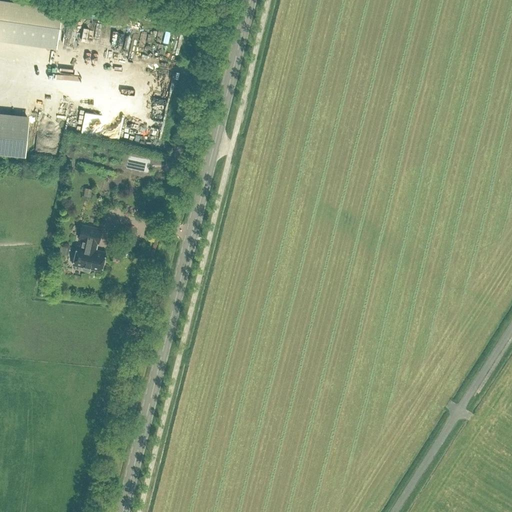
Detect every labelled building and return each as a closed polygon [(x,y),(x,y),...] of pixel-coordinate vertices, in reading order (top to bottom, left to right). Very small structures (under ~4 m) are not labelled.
[(7,0),(0,0),(0,35),(58,43),(62,7),(7,0)] [(160,98),(162,92),(153,89),(151,96),(160,98)] [(31,118),(0,114),(0,155),(26,159),(31,118)] [(92,189),(85,187),(83,196),(90,198),(92,189)] [(80,246),(77,245),(73,264),(82,266),(82,268),(83,270),(88,271),(90,270),(90,268),(101,270),(105,252),(94,249),(96,241),(98,242),(101,229),(81,224),(78,237),(82,238),(80,246)] [(60,245),(59,252),(67,255),(69,247),(60,245)]
